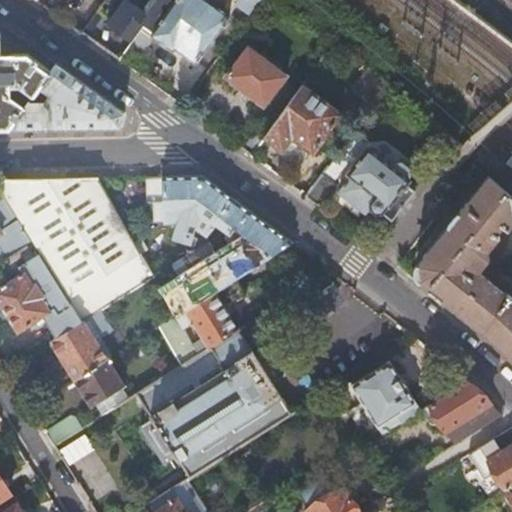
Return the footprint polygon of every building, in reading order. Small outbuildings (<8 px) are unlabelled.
[(104,0),(81,32),(118,59),(124,51),(134,58),(151,36),(171,51),(172,49),(193,64),(229,14),(210,0),(104,0)] [(248,45),(225,75),(263,104),(286,74),(248,45)] [(0,128),(8,129),(33,93),(38,88),(49,71),(26,54),(0,53),(0,128)] [(124,112),(56,63),(49,71),(38,88),(47,94),(44,98),(38,99),(33,93),(8,129),(119,127),(124,112)] [(375,109),(388,94),(361,71),(348,87),(375,109)] [(300,84),(262,135),(280,148),(290,135),(311,151),(339,112),(300,84)] [(393,214),(416,184),(408,178),(411,173),(410,164),(400,157),(391,159),(388,163),(366,146),(346,172),(349,175),(339,189),(364,210),(368,205),(375,211),(382,211),(385,207),(393,214)] [(511,170),(511,147),(501,162),(511,170)] [(334,182),(321,172),(304,194),(317,204),(334,182)] [(175,316),(235,277),(291,241),(199,173),(162,174),(162,222),(176,222),(172,237),(151,250),(159,264),(191,248),(188,242),(194,226),(205,234),(213,223),(227,233),(232,226),(245,236),(162,292),(175,316)] [(414,263),(415,278),(484,334),(511,359),(511,298),(510,297),(511,295),(507,290),(505,293),(477,270),(488,257),(487,250),(499,235),(496,233),(502,225),(507,229),(511,221),(511,195),(487,174),(414,263)] [(81,322),(83,321),(153,277),(96,176),(0,178),(0,191),(3,197),(30,240),(39,254),(53,277),(58,285),(81,322)] [(30,240),(3,197),(0,199),(0,254),(2,258),(10,253),(30,240)] [(130,229),(136,241),(149,233),(142,222),(130,229)] [(18,267),(39,254),(30,240),(10,253),(18,267)] [(0,259),(0,273),(5,283),(21,272),(18,267),(10,253),(2,258),(0,259)] [(26,303),(27,305),(41,296),(36,288),(53,277),(39,254),(18,267),(21,272),(5,283),(0,285),(0,304),(7,315),(26,303)] [(41,296),(58,285),(53,277),(36,288),(41,296)] [(190,321),(208,347),(237,329),(224,308),(245,293),(235,277),(175,316),(181,326),(190,321)] [(41,315),(55,338),(81,322),(58,285),(41,296),(27,305),(8,317),(16,331),(41,315)] [(7,315),(8,317),(27,305),(26,303),(7,315)] [(158,326),(180,365),(197,354),(181,326),(175,316),(158,326)] [(49,342),(73,381),(107,359),(83,321),(81,322),(55,338),(49,342)] [(180,365),(136,393),(188,479),(225,455),(245,442),(291,413),(237,329),(208,347),(197,354),(180,365)] [(107,359),(73,381),(89,406),(122,384),(107,359)] [(383,432),(413,413),(409,406),(414,403),(387,360),(350,384),(377,426),(379,425),(383,432)] [(501,413),(465,380),(428,403),(452,443),(501,413)] [(97,418),(130,397),(122,384),(89,406),(97,418)] [(53,446),(82,427),(75,416),(69,414),(44,431),(53,446)] [(511,424),(489,439),(497,453),(487,459),(505,486),(511,481),(511,424)] [(353,451),(362,465),(389,448),(381,433),(353,451)] [(249,449),(245,442),(225,455),(232,464),(242,458),(240,455),(249,449)] [(358,511),(359,511),(342,486),(331,493),(318,472),(297,486),(310,507),(305,510),(305,511),(358,511)] [(0,499),(9,494),(0,479),(0,499)] [(208,511),(188,479),(173,488),(188,511),(208,511)] [(511,511),(511,481),(505,486),(490,496),(500,511),(511,511)] [(188,511),(173,488),(151,502),(155,509),(150,511),(188,511)]
